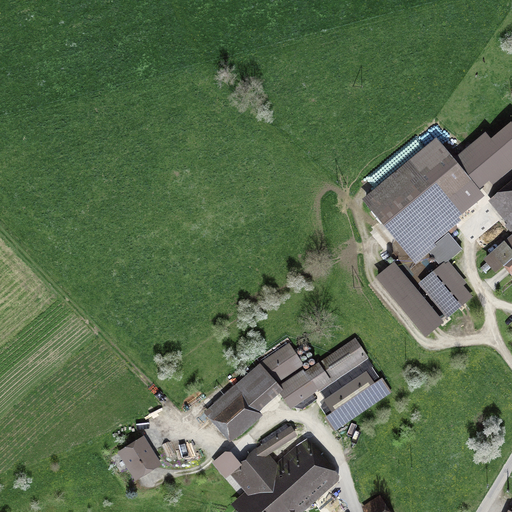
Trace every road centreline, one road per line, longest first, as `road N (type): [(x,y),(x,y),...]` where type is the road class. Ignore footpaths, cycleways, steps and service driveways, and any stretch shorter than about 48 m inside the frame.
road 1 (track): [(488,196),(435,134),(362,192),(357,205),(371,277),(422,340),(496,338)]
road 2 (track): [(355,511),(341,464),(311,424),(280,417),(234,446),(217,447),(170,408)]
road 3 (track): [(511,363),(468,249),(481,206),(511,175)]
